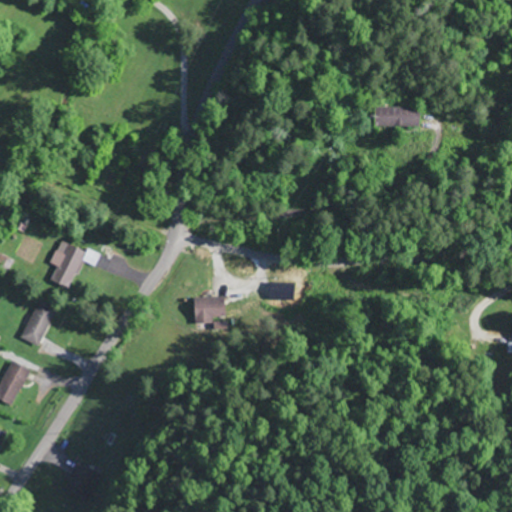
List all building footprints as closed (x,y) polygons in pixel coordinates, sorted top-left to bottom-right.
[(381,125),(427,125),(427,107),(381,107),(381,125)] [(84,260),(95,266),(99,257),(65,239),(46,275),(70,287),(84,260)] [(197,321),(228,321),(228,297),(197,297),(197,321)] [(58,308),(39,300),(22,338),(40,346),(58,308)] [(3,396),(25,396),(25,365),(3,365),(3,396)] [(84,501),(100,476),(81,463),(64,488),(84,501)]
